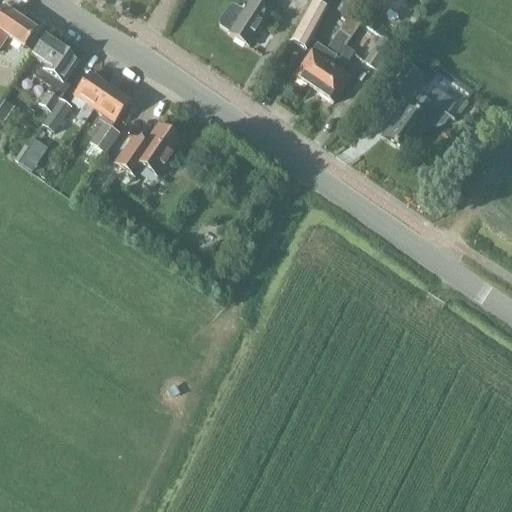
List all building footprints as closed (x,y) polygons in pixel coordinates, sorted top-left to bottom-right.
[(246,49),(273,8),(265,3),(267,0),(245,0),(238,11),(232,8),(227,9),(217,24),(218,29),(222,31),(227,35),(226,36),(246,49)] [(297,0),(293,7),(303,14),(310,3),(312,0),(297,0)] [(326,11),(310,3),(290,43),(305,51),(326,11)] [(0,48),(6,40),(21,51),(34,33),(1,10),(0,11),(0,48)] [(311,93),(343,48),(348,40),(338,33),(324,53),(314,47),(292,80),(311,93)] [(380,39),(363,64),(373,72),(391,46),(380,39)] [(43,40),(29,59),(40,66),(32,78),(48,89),(37,107),(47,115),(48,116),(67,88),(62,85),(77,63),(69,58),(68,55),(64,52),(61,53),(52,47),(52,44),(47,41),(45,42),(43,40)] [(331,107),(349,81),(338,73),(342,68),(343,69),(353,55),(343,48),(311,93),(331,107)] [(400,108),(383,134),(384,136),(380,141),(403,157),(424,127),(429,129),(433,130),(438,129),(442,126),(445,123),(447,120),(452,123),(453,122),(412,95),(422,80),(400,65),(383,90),(409,107),(405,112),(400,108)] [(80,112),(83,107),(92,114),(108,91),(87,76),(71,99),(72,100),(69,105),(80,112)] [(129,105),(108,91),(92,114),(100,119),(97,123),(100,125),(87,145),(104,157),(118,136),(109,130),(129,105)] [(58,104),(40,129),(50,136),(68,111),(58,104)] [(133,182),(140,171),(154,181),(180,145),(157,128),(142,149),(130,142),(112,168),(133,182)]
